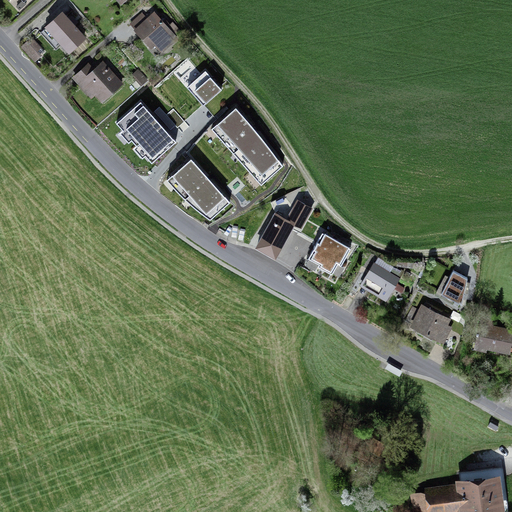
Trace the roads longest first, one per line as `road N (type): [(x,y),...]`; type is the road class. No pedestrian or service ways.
road 1 (tertiary): [(0,40),(106,157),(185,226),(511,415)]
road 2 (track): [(511,238),(406,252),(351,229),(321,199),(259,103),(167,0)]
